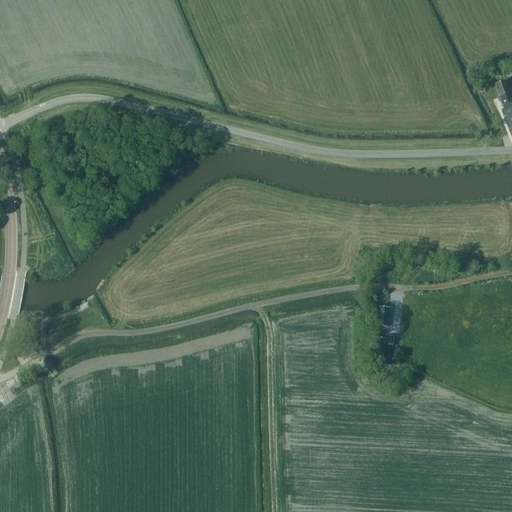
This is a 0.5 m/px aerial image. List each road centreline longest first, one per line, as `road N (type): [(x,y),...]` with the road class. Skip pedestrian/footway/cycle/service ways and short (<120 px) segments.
road 1 (unclassified): [(0,126),(67,98),(90,97),(351,154),(511,150)]
road 2 (secondary): [(0,322),(12,230),(0,158)]
